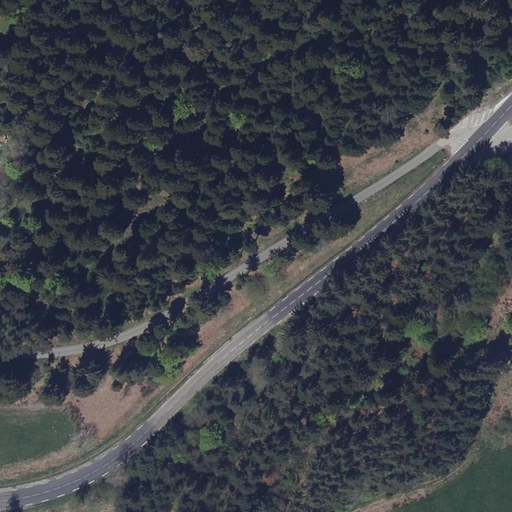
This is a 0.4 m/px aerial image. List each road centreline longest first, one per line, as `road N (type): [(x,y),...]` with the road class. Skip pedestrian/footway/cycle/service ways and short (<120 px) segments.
road 1 (secondary): [(482,136),(116,459),(60,488),(0,502)]
road 2 (residential): [(0,356),(47,355),(135,334),(456,136),(482,136)]
